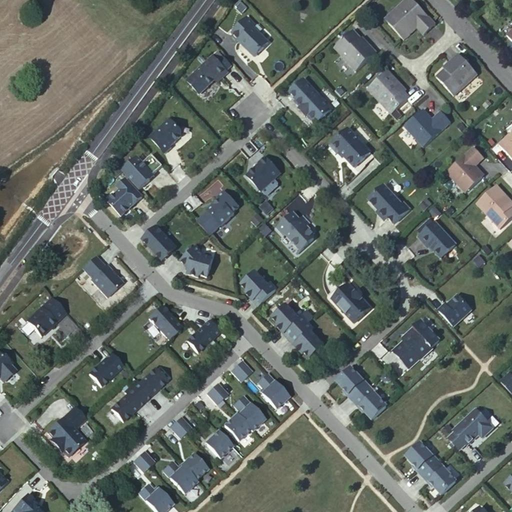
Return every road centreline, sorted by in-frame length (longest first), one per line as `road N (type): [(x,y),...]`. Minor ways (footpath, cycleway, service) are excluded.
road 1 (residential): [(120,240),(257,117),(398,279),(402,307),(305,400)]
road 2 (residential): [(0,423),(55,483),(90,483),(244,337)]
road 3 (tertiary): [(205,0),(69,186)]
road 4 (residential): [(158,281),(0,422)]
road 5 (residential): [(305,400),(412,511)]
